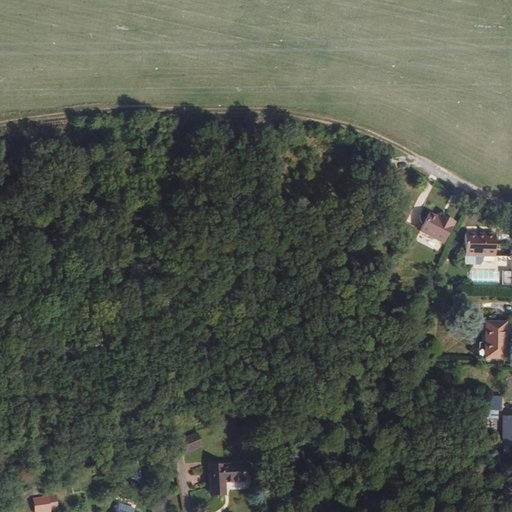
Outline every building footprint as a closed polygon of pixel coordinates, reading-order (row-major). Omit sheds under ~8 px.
[(445,243),(457,222),(442,214),(441,217),(430,211),(420,229),(445,243)] [(497,254),(497,232),(467,232),(467,253),(484,254),(497,254)] [(481,262),(484,258),(484,254),(467,253),(466,262),(481,262)] [(470,271),(469,284),(496,285),(497,272),(470,271)] [(506,357),(508,321),(487,320),(485,356),(506,357)] [(503,413),(505,398),(490,396),(489,412),(503,413)] [(203,445),(197,432),(181,439),(187,452),(203,445)] [(170,453),(162,455),(165,466),(173,464),(170,453)] [(246,481),(246,463),(211,465),(212,491),(227,490),(226,482),(246,481)] [(57,495),(39,498),(41,511),(43,511),(53,510),(53,508),(59,507),(57,495)]
